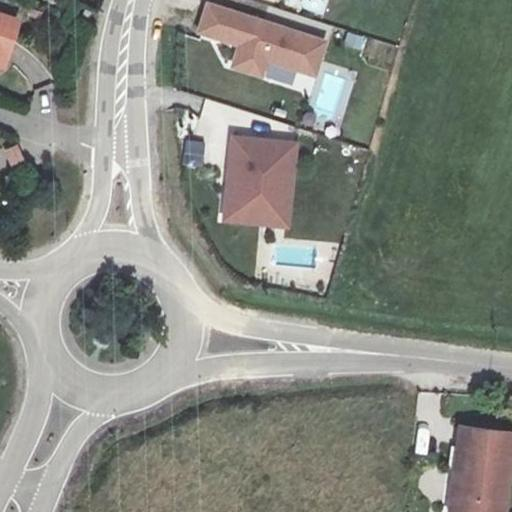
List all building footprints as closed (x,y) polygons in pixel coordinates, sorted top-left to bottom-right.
[(324,40),(207,4),(199,31),(240,44),(233,65),(261,74),(266,58),(314,72),(324,40)] [(19,22),(0,15),(0,65),(4,67),(19,22)] [(68,21),(64,30),(71,34),(74,24),(68,21)] [(267,66),(265,82),(294,87),(297,71),(267,66)] [(287,224),(296,143),(233,136),(224,218),(287,224)] [(202,169),(206,142),(186,139),(181,165),(202,169)] [(11,169),(26,164),(18,144),(4,150),(11,169)] [(511,434),(459,429),(449,511),(503,511),(511,439),(511,434)]
